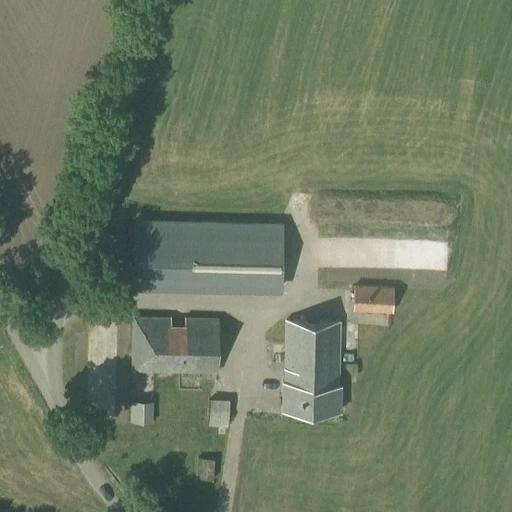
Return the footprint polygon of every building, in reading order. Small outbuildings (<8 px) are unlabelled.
[(279,287),(280,224),(134,221),(133,284),(279,287)] [(392,312),(392,285),(354,284),(353,310),(392,312)] [(185,324),(169,324),(169,316),(132,316),(132,369),(216,372),(218,318),(185,317),(185,324)] [(338,385),(339,321),(286,320),(285,382),(282,382),(282,409),(340,410),(341,385),(338,385)] [(130,400),(130,421),(152,423),(153,401),(130,400)] [(209,400),(207,425),(227,427),(229,401),(209,400)] [(213,459),(197,458),(196,478),(212,479),(213,459)]
